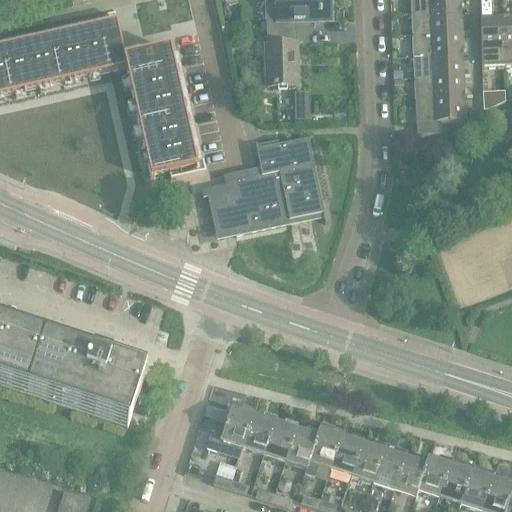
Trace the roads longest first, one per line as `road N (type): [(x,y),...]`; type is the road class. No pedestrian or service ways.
road 1 (residential): [(339,322),(374,192),(373,0)]
road 2 (tertiary): [(218,299),(0,204)]
road 3 (residential): [(157,485),(218,299)]
road 4 (tertiary): [(511,397),(333,340)]
road 5 (residential): [(198,0),(235,168)]
road 6 (tertiary): [(333,340),(218,299)]
